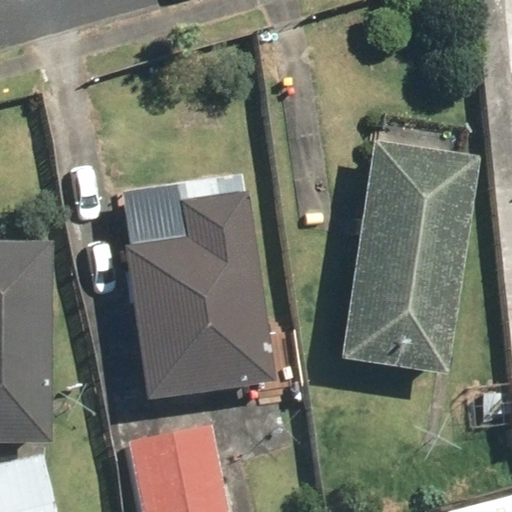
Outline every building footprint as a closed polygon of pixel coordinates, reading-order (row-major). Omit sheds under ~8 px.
[(476,156),(361,140),(329,364),(444,380),(476,156)] [(180,244),(120,250),(134,400),(266,388),(247,194),(175,200),(180,244)] [(0,450),(37,452),(42,244),(0,243),(0,450)] [(216,511),(202,430),(120,445),(131,511),(216,511)] [(52,511),(41,459),(0,467),(0,511),(52,511)]
